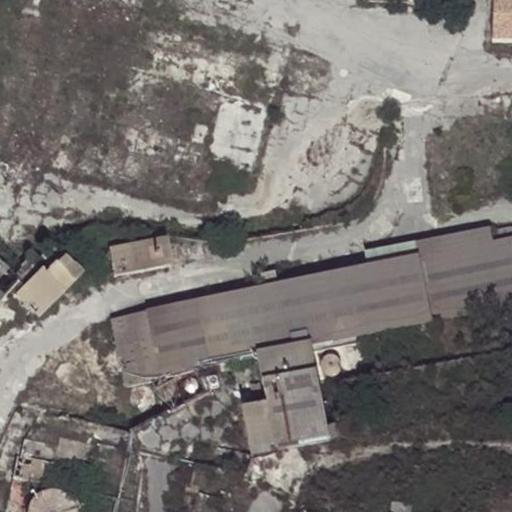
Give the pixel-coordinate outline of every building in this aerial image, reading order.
[(511,0),(494,0),(493,42),(511,42),(511,0)] [(494,243),(510,240),(508,228),(491,231),(494,243)] [(279,287),(265,291),(234,297),(114,322),(126,387),(258,359),(264,386),(318,375),(313,348),(343,342),(446,321),(511,307),(511,239),(510,240),(494,243),(491,231),(491,229),(417,244),(420,259),(368,269),(333,276),(279,287)] [(167,240),(108,251),(114,280),(173,268),(167,240)] [(52,248),(44,255),(42,258),(52,268),(45,274),(42,270),(40,272),(15,297),(39,321),(83,278),(52,248)] [(42,258),(44,255),(37,248),(26,258),(40,272),(42,270),(45,274),(52,268),(42,258)] [(0,304),(21,283),(0,262),(0,304)] [(318,375),(264,386),(268,407),(243,413),(253,462),(279,458),(278,453),(330,443),(328,431),(318,375)] [(328,431),(330,443),(342,437),(337,427),(328,431)] [(56,465),(17,457),(14,475),(52,483),(56,465)]
